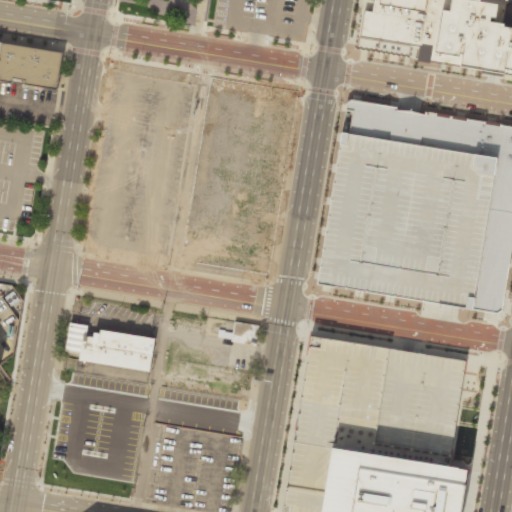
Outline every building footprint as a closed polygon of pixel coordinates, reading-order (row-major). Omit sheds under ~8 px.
[(365,0),(359,36),(420,46),(422,35),(439,38),(437,53),(465,58),(464,66),(506,73),(507,67),(511,67),(511,23),(499,21),(502,2),(505,3),(505,0),(365,0)] [(0,78),(0,40),(63,51),(56,88),(0,78)] [(511,123),(348,96),(317,284),(498,314),(511,229),(511,123)] [(0,322),(0,283),(11,285),(22,299),(14,344),(0,322)] [(259,324),(256,345),(231,341),(232,339),(217,337),(218,329),(224,330),(224,331),(231,332),(233,321),(259,324)] [(149,372),(64,358),(70,322),(87,325),(85,336),(94,337),(95,332),(100,332),(100,329),(154,338),(149,372)] [(286,511),(313,340),(465,363),(449,463),(470,466),(462,511),(286,511)] [(148,383),(60,370),(46,471),(63,473),(69,432),(66,432),(71,390),(146,401),(148,383)] [(157,400),(245,413),(247,399),(159,386),(157,400)] [(129,419),(94,414),(83,489),(118,494),(129,419)]
